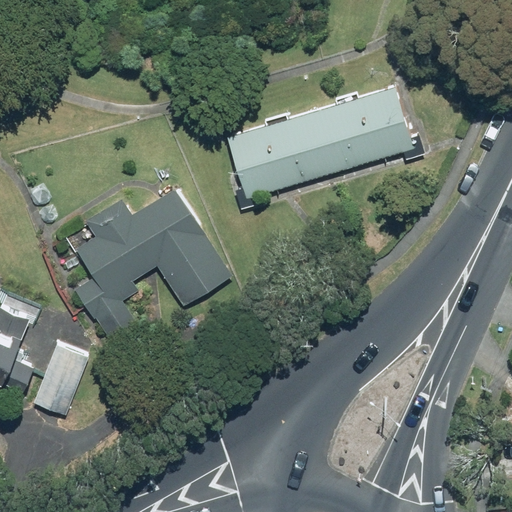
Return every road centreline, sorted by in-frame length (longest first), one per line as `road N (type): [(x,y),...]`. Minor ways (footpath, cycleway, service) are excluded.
road 1 (primary): [(118,511),(222,444),(420,280)]
road 2 (primary): [(305,490),(309,432),(420,280)]
road 3 (primary): [(500,204),(440,374)]
road 4 (primary): [(440,374),(377,511)]
road 5 (primary): [(440,374),(443,511)]
